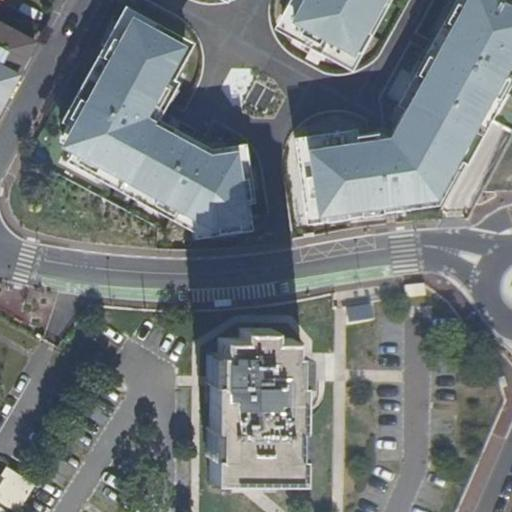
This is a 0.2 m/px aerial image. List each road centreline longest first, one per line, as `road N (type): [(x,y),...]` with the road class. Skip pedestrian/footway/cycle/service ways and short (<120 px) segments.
road 1 (tertiary): [(0,257),(156,279),(250,276),(435,247),(492,268)]
road 2 (unknown): [(345,0),(511,84)]
road 3 (residential): [(85,0),(0,154)]
